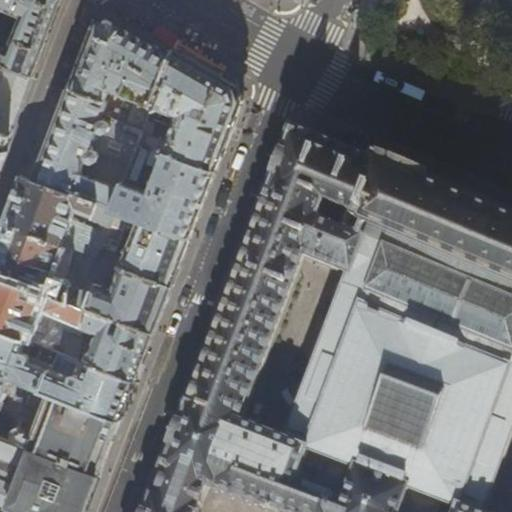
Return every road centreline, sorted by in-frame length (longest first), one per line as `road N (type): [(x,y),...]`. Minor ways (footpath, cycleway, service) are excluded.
road 1 (residential): [(115,511),(296,66)]
road 2 (tertiary): [(296,66),(506,158)]
road 3 (tertiary): [(180,0),(296,66)]
